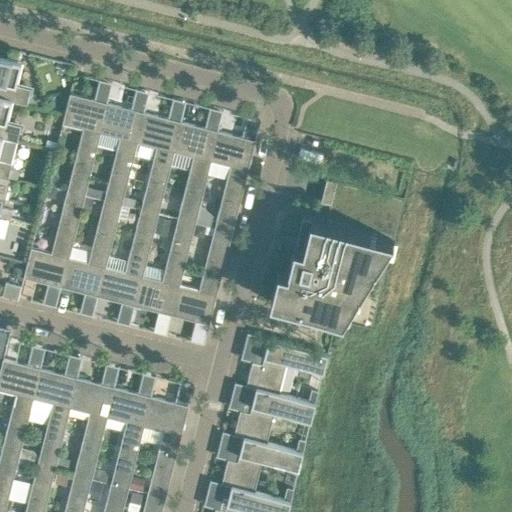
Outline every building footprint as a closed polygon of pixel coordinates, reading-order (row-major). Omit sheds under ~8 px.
[(22,62),(0,55),(0,96),(13,100),(27,104),(31,88),(17,84),(22,62)] [(85,194),(101,132),(100,132),(108,102),(71,93),(63,123),(82,127),(67,190),(85,194)] [(7,121),(13,100),(0,96),(0,135),(16,140),(15,141),(18,141),(22,125),(7,121)] [(124,193),(137,141),(144,111),(108,102),(100,132),(101,132),(120,137),(104,199),(122,204),(122,203),(124,193)] [(159,213),(174,151),(174,150),(181,121),(144,111),(137,141),(157,146),(141,208),(159,213)] [(200,203),(211,160),(218,130),(181,121),(174,150),(174,151),(194,156),(178,218),(196,222),(200,203)] [(233,232),(256,140),(218,130),(211,160),(231,165),(215,227),(233,232)] [(10,162),(15,141),(16,140),(0,135),(0,176),(17,180),(19,171),(10,169),(12,162),(10,162)] [(48,139),(46,148),(56,150),(58,141),(48,139)] [(279,269),(271,302),(284,305),(322,315),(326,316),(336,318),(337,318),(344,320),(372,327),(394,240),(406,196),(404,196),(389,192),(338,179),(328,176),(328,178),(325,189),(322,199),(330,201),(325,222),(312,219),(306,240),(308,240),(306,248),(295,246),(290,268),(291,268),(290,272),(279,269)] [(70,256),(85,194),(67,190),(51,252),(32,247),(24,277),(61,286),(69,256),(70,256)] [(139,197),(124,193),(122,203),(136,207),(139,197)] [(0,198),(0,215),(11,218),(13,210),(1,207),(3,199),(0,198)] [(106,265),(122,204),(104,199),(89,261),(70,256),(69,256),(61,286),(98,295),(106,265)] [(214,215),(200,203),(196,222),(211,226),(214,215)] [(143,275),(159,213),(141,208),(125,270),(106,265),(98,295),(135,305),(143,275)] [(179,284),(180,284),(196,222),(178,218),(162,280),(143,275),(135,305),(172,314),(179,284)] [(209,324),(233,232),(215,227),(199,289),(180,284),(179,284),(172,314),(209,324)] [(6,282),(2,296),(18,300),(22,286),(6,282)] [(324,372),(328,353),(269,338),(262,363),(253,361),(246,386),(256,388),(256,387),(279,393),(279,392),(287,363),(324,372)] [(0,454),(18,459),(21,446),(33,397),(40,367),(4,358),(0,372),(0,388),(15,393),(0,453),(0,454)] [(70,406),(77,377),(40,367),(33,397),(53,402),(39,458),(34,450),(21,446),(18,459),(37,464),(55,469),(70,407),(70,406)] [(94,468),(107,416),(114,386),(77,377),(70,406),(70,407),(90,411),(74,474),(92,478),(94,468)] [(129,487),(144,425),(151,395),(114,386),(107,416),(127,421),(111,483),(129,487)] [(316,402),(309,400),(279,392),(279,393),(256,387),(256,388),(250,412),(240,410),(234,434),(244,437),(244,436),(267,442),(267,441),(274,411),(311,421),(316,402)] [(311,389),(309,400),(316,402),(318,390),(311,389)] [(165,497),(189,405),(151,395),(144,425),(164,430),(148,492),(165,497)] [(304,451),(303,450),(296,449),(267,441),(267,442),(244,436),(244,437),(238,461),(228,459),(222,483),(231,486),(232,485),(255,491),(255,490),(262,460),(299,470),(304,451)] [(299,437),(296,449),(303,450),(306,439),(299,437)] [(4,511),(18,459),(0,454),(0,511),(4,511)] [(19,461),(16,472),(25,474),(27,463),(19,461)] [(44,511),(55,469),(37,464),(25,511),(44,511)] [(106,470),(94,468),(92,478),(106,482),(108,475),(106,470)] [(57,471),(55,482),(69,486),(72,474),(57,471)] [(83,511),(92,478),(74,474),(64,511),(83,511)] [(143,491),(146,478),(133,475),(130,487),(143,491)] [(94,480),(89,497),(100,500),(104,483),(94,480)] [(122,511),(129,487),(111,483),(103,511),(122,511)] [(288,511),(291,499),(284,498),(255,490),(255,491),(232,485),(231,486),(225,510),(216,507),(214,511),(249,511),(250,509),(261,511),(288,511)] [(287,486),(284,498),(291,499),(294,488),(287,486)] [(141,503),(143,493),(132,490),(130,501),(141,503)] [(161,511),(165,497),(148,492),(142,511),(161,511)]
